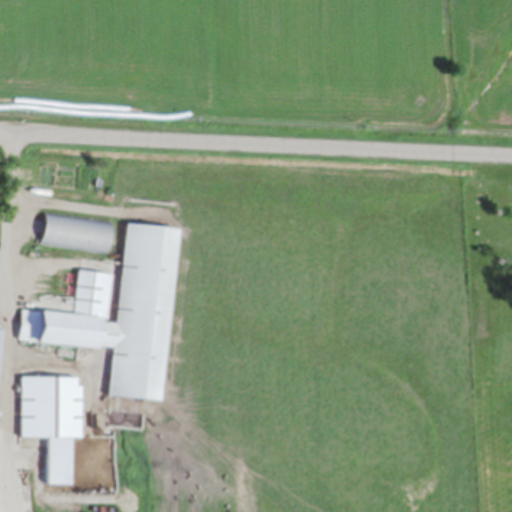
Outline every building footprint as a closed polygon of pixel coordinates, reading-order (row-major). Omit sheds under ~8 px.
[(37,212),(34,243),(103,251),(107,220),(37,212)] [(130,282),(132,259),(82,254),(80,277),(130,282)] [(81,310),(91,310),(91,290),(81,290),(81,310)] [(12,339),(85,345),(114,348),(116,316),(15,308),(12,339)] [(69,378),(37,378),(37,397),(69,397),(69,378)] [(65,448),(67,410),(36,408),(35,446),(65,448)]
